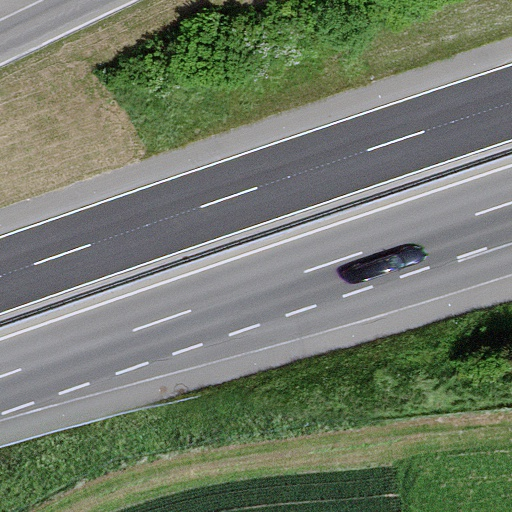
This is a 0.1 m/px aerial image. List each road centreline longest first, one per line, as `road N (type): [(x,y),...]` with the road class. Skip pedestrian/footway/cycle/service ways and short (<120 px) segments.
road 1 (motorway): [(511,102),(0,275)]
road 2 (motorway): [(0,375),(511,204)]
road 3 (track): [(511,422),(220,453),(112,486),(63,511)]
